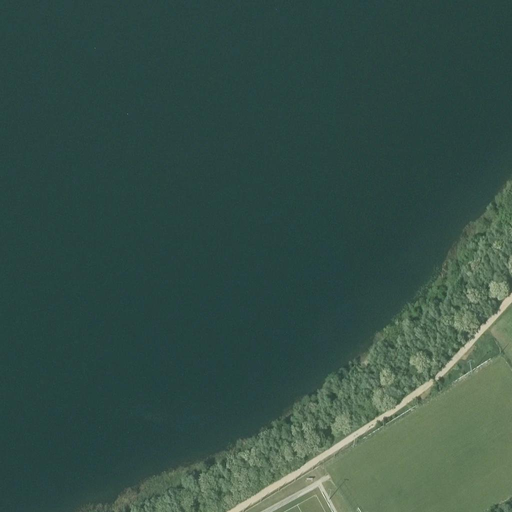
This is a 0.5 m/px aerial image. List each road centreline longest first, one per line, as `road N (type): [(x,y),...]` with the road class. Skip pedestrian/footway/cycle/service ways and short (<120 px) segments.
road 1 (track): [(178,511),(378,391),(511,259)]
road 2 (track): [(228,511),(390,410),(511,297)]
